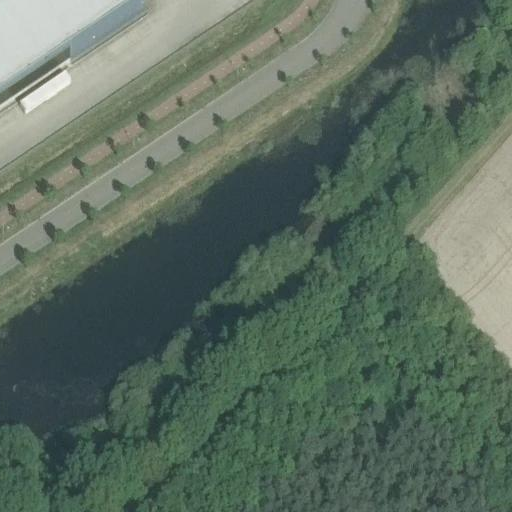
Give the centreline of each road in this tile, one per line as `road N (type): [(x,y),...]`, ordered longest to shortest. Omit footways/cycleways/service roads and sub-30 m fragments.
road 1 (unclassified): [(0,262),(311,54),(345,20),(352,0)]
road 2 (track): [(403,239),(511,116)]
